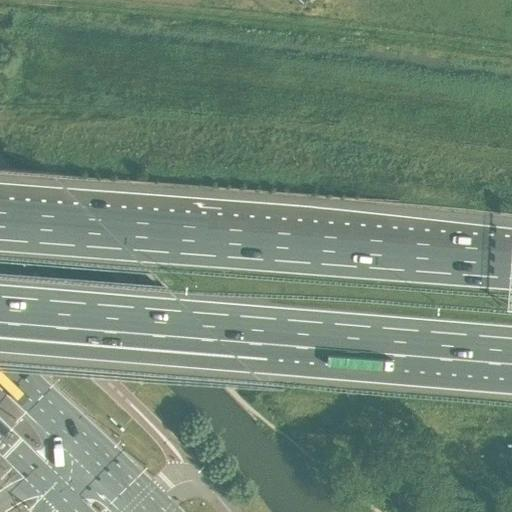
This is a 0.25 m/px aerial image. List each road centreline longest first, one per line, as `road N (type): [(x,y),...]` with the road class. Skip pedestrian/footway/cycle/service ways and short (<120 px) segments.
road 1 (motorway): [(0,309),(511,351)]
road 2 (motorway): [(511,264),(0,226)]
road 3 (primary): [(93,463),(0,376)]
